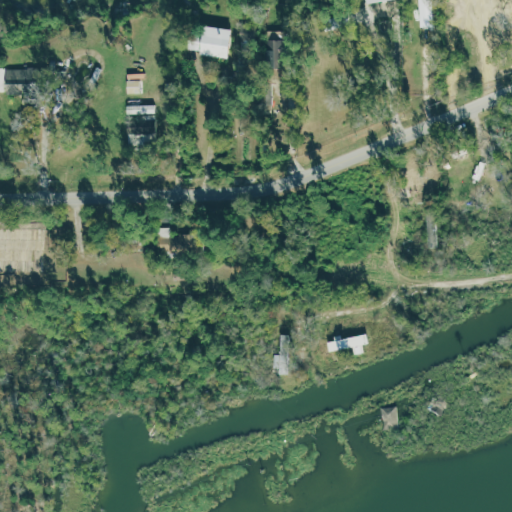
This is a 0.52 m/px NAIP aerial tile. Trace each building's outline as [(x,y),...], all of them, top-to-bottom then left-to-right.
[(506,15),(484,15),(485,41),(497,40),(497,34),(504,34),(504,21),(506,21),(506,15)] [(225,57),(226,28),(197,26),(195,55),(225,57)] [(285,40),(267,40),(267,68),(285,68),(285,40)] [(123,105),(123,114),(140,114),(140,128),(125,128),(125,143),(153,143),(153,105),(123,105)] [(359,344),(367,343),(365,333),(325,341),(327,351),(350,346),(351,354),(361,352),(359,344)] [(382,430),(397,429),(396,407),(381,407),(382,430)]
